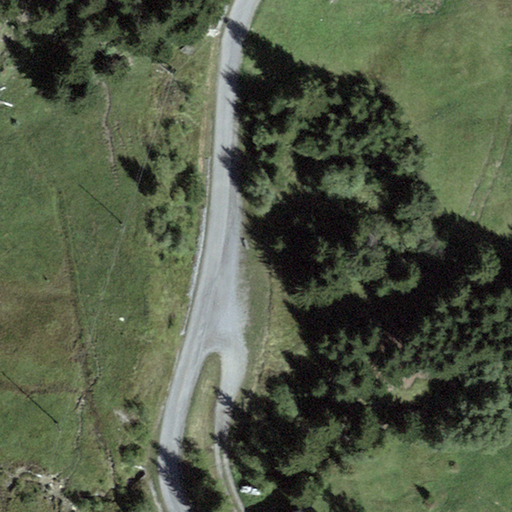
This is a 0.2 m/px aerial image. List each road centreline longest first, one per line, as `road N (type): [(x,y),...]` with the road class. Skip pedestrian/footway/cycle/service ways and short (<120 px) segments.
road 1 (unclassified): [(178,511),(165,446),(208,296),(238,20),(250,0)]
road 2 (track): [(208,296),(228,342),(223,462),(245,511)]
